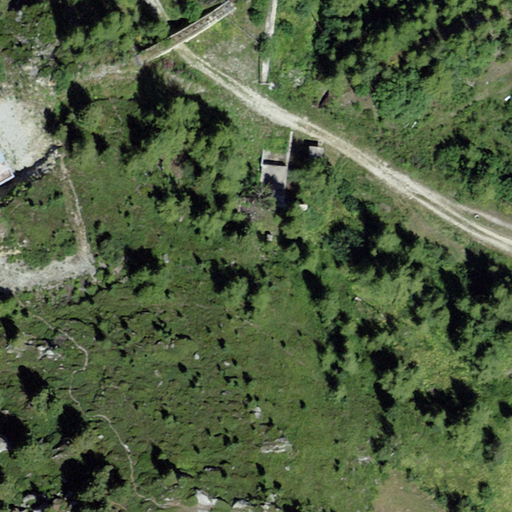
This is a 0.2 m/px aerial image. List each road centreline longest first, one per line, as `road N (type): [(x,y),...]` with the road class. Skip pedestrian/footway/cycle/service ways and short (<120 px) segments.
road 1 (track): [(511,239),(449,210),(309,123),(245,98),(196,61),(148,0)]
road 2 (track): [(0,102),(28,124),(87,86),(245,98)]
